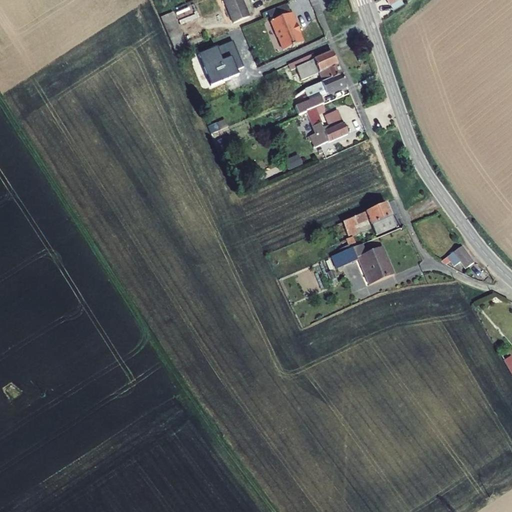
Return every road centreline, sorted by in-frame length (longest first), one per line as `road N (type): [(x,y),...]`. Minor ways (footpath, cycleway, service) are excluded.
road 1 (track): [(0,96),(213,430),(276,511)]
road 2 (tertiary): [(511,279),(421,164),(362,0)]
